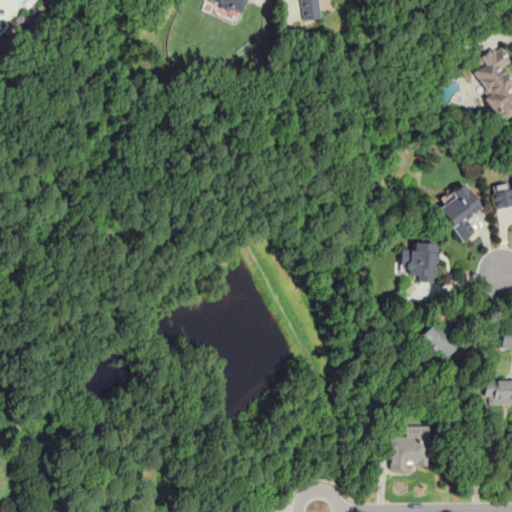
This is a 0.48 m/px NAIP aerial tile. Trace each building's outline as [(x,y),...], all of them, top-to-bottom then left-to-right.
[(202,0),(241,16),(247,0),(202,0)] [(298,0),(301,20),(319,18),(316,0),(298,0)] [(476,57),(482,65),(468,74),(500,121),(511,112),(511,110),(509,107),(511,104),(511,81),(501,65),(510,59),(498,42),(476,57)] [(511,176),(511,184),(492,183),(492,207),(511,207),(511,176)] [(460,243),(475,233),(465,218),(480,208),(462,183),(433,203),(460,243)] [(435,283),(435,241),(405,241),(405,275),(414,275),(414,283),(435,283)] [(443,360),(458,339),(430,318),(414,339),(443,360)] [(482,405),(511,405),(511,379),(482,379),(482,405)] [(427,425),(399,425),(399,436),(387,436),(387,471),(405,471),(405,464),(427,464),(427,425)]
